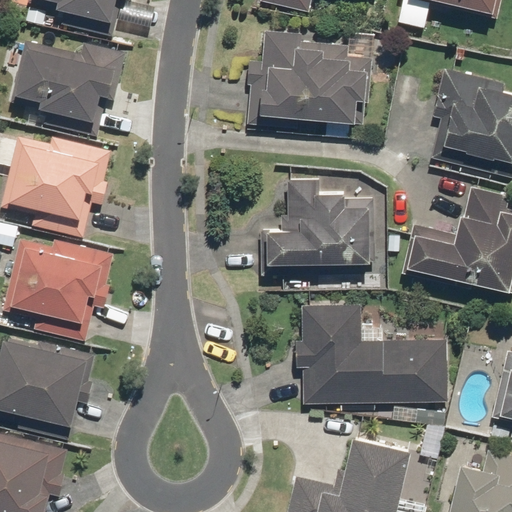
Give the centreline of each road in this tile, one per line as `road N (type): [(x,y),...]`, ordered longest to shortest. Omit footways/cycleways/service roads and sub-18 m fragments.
road 1 (residential): [(187,0),(171,72),(177,338)]
road 2 (residential): [(177,338),(216,425),(215,470),(207,488),(172,494),(144,485),(131,449),(151,407)]
